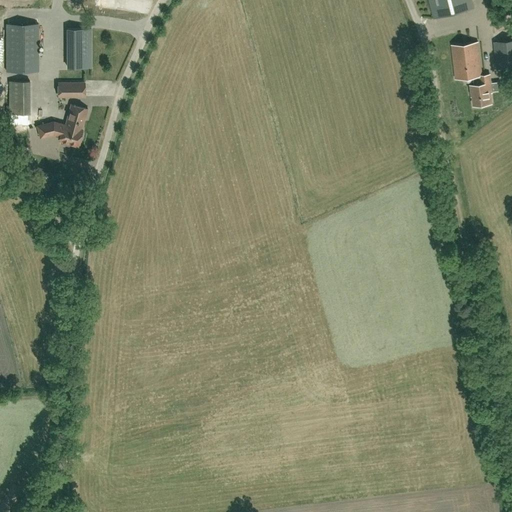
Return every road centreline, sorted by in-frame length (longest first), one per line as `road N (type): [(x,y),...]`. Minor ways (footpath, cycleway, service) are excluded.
road 1 (unclassified): [(62,511),(76,251),(120,89),(163,0)]
road 2 (track): [(511,509),(437,100)]
road 3 (track): [(76,251),(0,149)]
